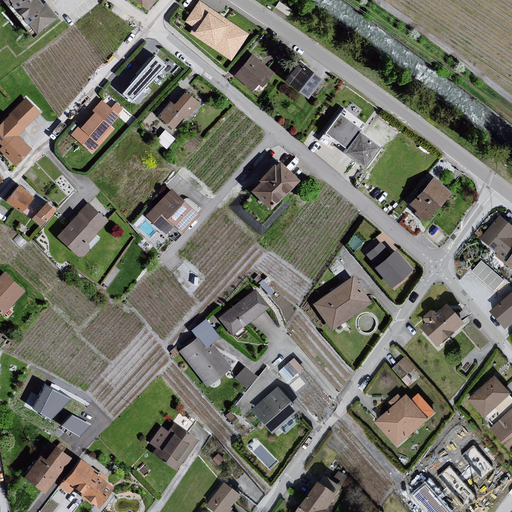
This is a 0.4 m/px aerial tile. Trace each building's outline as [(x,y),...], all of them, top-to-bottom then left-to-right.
[(8,0),(36,35),(61,15),(49,0),(8,0)] [(200,1),(187,20),(194,25),(189,32),(230,59),(248,33),(200,1)] [(142,46),(113,77),(133,96),(166,61),(154,50),(151,54),(142,46)] [(250,54),(234,75),(252,89),(257,82),(263,86),(274,72),(250,54)] [(301,61),(287,80),(306,94),(320,76),(301,61)] [(171,102),(159,116),(172,127),(182,115),(185,118),(198,103),(185,92),(174,105),(171,102)] [(0,125),(0,145),(16,161),(31,147),(19,134),(41,113),(27,99),(0,125)] [(69,135),(91,153),(122,116),(101,100),(93,109),(96,111),(82,128),(77,124),(69,135)] [(361,128),(339,112),(325,131),(346,147),(361,128)] [(165,127),(157,137),(167,145),(175,135),(165,127)] [(345,151),(365,166),(380,147),(360,131),(345,151)] [(253,189),(273,208),(303,176),(283,157),(253,189)] [(410,201),(430,219),(455,191),(435,174),(410,201)] [(6,197),(23,212),(35,197),(18,183),(6,197)] [(177,225),(185,232),(201,216),(172,187),(145,214),(166,236),(177,225)] [(48,199),(30,219),(41,228),(59,208),(48,199)] [(58,236),(78,254),(108,220),(88,202),(58,236)] [(506,262),(511,267),(511,227),(498,215),(477,240),(497,258),(502,252),(510,258),(506,262)] [(381,241),(366,253),(377,265),(375,267),(391,285),(411,268),(395,248),(391,252),(381,241)] [(505,281),(481,260),(471,271),(495,292),(505,281)] [(0,276),(0,311),(4,315),(24,294),(2,274),(0,276)] [(315,302),(333,329),(372,301),(353,275),(315,302)] [(217,316),(232,336),(269,308),(254,288),(217,316)] [(511,294),(490,313),(504,330),(511,322),(511,294)] [(425,331),(442,349),(467,324),(450,307),(441,315),(436,310),(425,321),(430,326),(425,331)] [(182,352),(206,386),(230,368),(214,346),(222,340),(208,322),(195,332),(200,339),(182,352)] [(407,353),(392,364),(401,376),(416,365),(407,353)] [(296,356),(279,368),(288,380),(305,368),(296,356)] [(246,362),(235,374),(247,385),(258,373),(246,362)] [(492,430),(511,452),(511,451),(511,396),(494,377),(469,400),(495,428),(492,430)] [(71,398),(44,384),(32,407),(51,420),(71,398)] [(254,412),(276,434),(300,411),(278,389),(254,412)] [(377,425),(400,449),(438,415),(419,395),(413,401),(408,396),(377,425)] [(72,408),(62,422),(80,434),(90,421),(72,408)] [(152,452),(178,469),(199,438),(172,419),(166,427),(162,424),(150,441),(156,446),(152,452)] [(25,476),(46,492),(72,458),(57,447),(48,459),(42,454),(25,476)] [(81,458),(59,486),(68,493),(76,483),(84,490),(81,493),(100,507),(117,486),(81,458)] [(322,479),(300,511),(330,511),(343,493),(322,479)] [(226,484),(207,508),(212,511),(228,511),(241,496),(226,484)]
